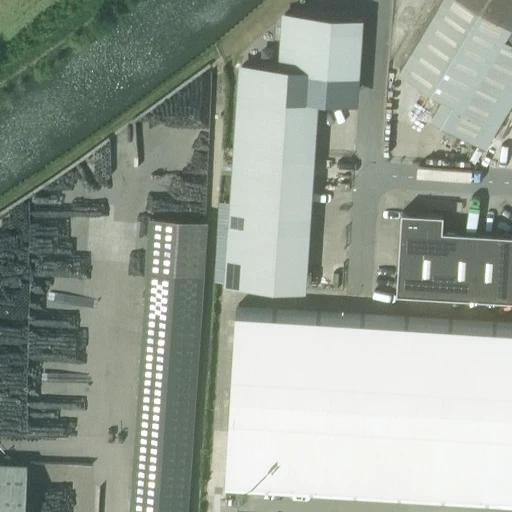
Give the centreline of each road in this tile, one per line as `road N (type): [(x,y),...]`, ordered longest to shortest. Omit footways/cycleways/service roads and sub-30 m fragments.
road 1 (unclassified): [(368,177),(378,0)]
road 2 (unclassified): [(511,185),(368,177)]
